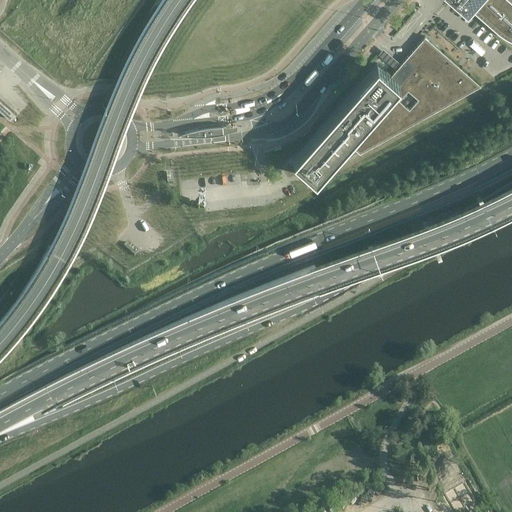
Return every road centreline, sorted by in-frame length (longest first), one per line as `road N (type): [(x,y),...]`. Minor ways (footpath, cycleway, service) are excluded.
road 1 (primary): [(0,429),(35,421),(331,291),(511,179)]
road 2 (primary): [(511,157),(263,263),(0,396)]
road 3 (primary): [(0,423),(222,310),(511,189)]
road 4 (unclassified): [(165,511),(511,319)]
road 5 (unclassified): [(129,150),(283,125),(397,0)]
road 6 (unclassified): [(0,254),(84,163)]
